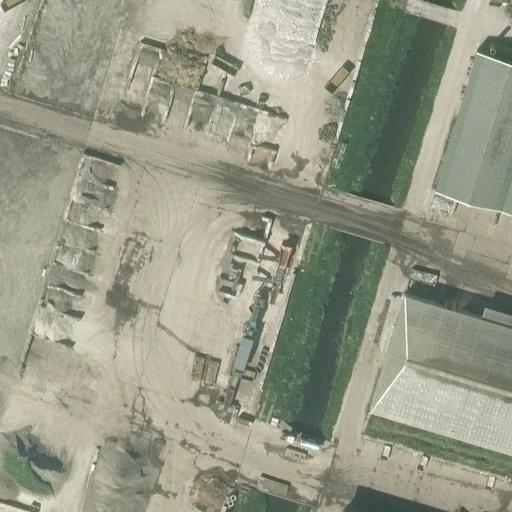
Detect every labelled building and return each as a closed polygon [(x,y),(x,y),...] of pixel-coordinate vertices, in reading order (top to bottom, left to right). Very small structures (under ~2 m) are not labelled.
[(0,0),(0,423),(125,0),(0,0)] [(347,0),(126,0),(99,93),(330,161),(374,8),(347,0)] [(434,187),(501,207),(511,170),(511,59),(476,48),(434,187)] [(511,170),(501,207),(511,210),(511,170)] [(368,405),(511,448),(511,322),(403,290),(368,405)]
